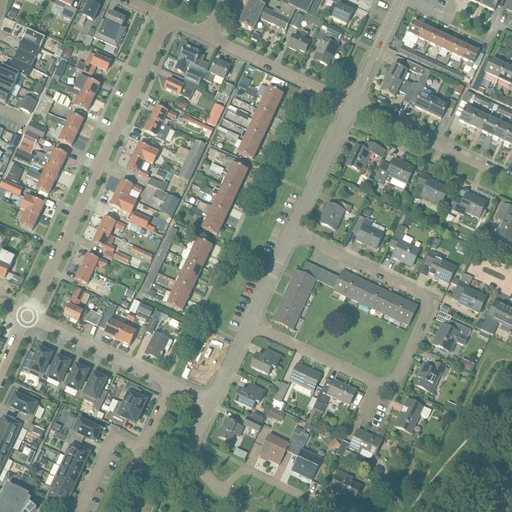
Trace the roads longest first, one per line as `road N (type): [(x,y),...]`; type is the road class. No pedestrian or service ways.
road 1 (residential): [(24,321),(166,19)]
road 2 (residential): [(377,383),(392,379),(422,315),(418,295),(292,235)]
road 3 (residential): [(170,385),(141,449),(112,438),(78,511)]
road 4 (residential): [(511,178),(353,105)]
road 5 (residential): [(353,105),(203,36)]
road 6 (residential): [(170,385),(24,321)]
road 7 (unclassified): [(292,235),(353,105)]
road 8 (residential): [(377,383),(249,326)]
road 9 (unclassified): [(237,511),(193,460),(212,404)]
road 10 (unknown): [(220,493),(249,475),(327,511)]
